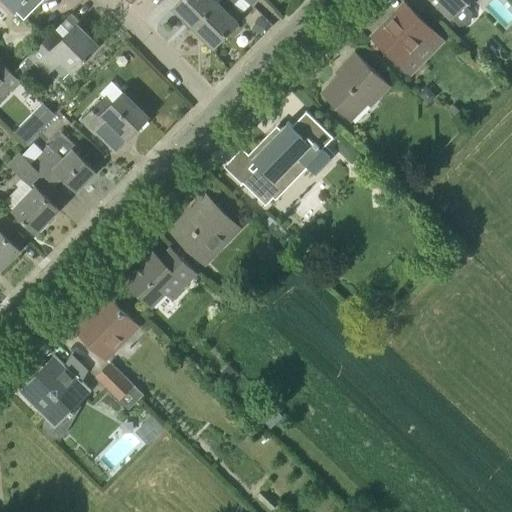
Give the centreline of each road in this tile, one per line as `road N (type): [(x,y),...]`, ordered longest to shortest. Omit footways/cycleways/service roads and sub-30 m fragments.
road 1 (residential): [(0,336),(225,102)]
road 2 (residential): [(225,102),(120,0)]
road 3 (residential): [(225,102),(325,0)]
